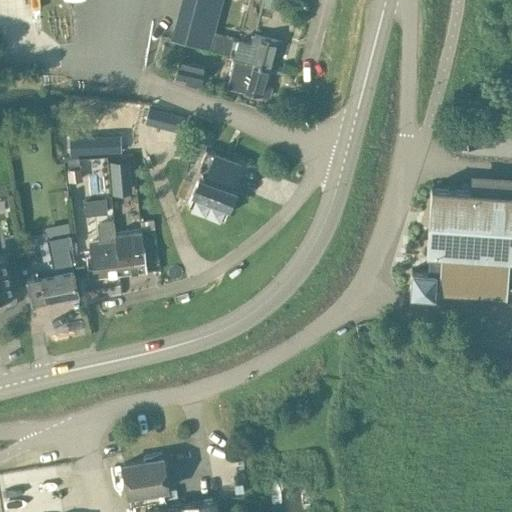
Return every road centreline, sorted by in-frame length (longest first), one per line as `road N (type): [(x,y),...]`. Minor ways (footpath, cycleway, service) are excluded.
road 1 (residential): [(0,436),(58,436),(122,407),(191,393),(281,354),(342,308),(372,261),(408,169),(405,0)]
road 2 (tertiary): [(0,394),(237,329),(292,281),(321,230),(352,131)]
road 3 (unknown): [(323,155),(78,76),(0,29)]
road 4 (residential): [(111,305),(223,266),(300,201),(323,155),(352,131)]
road 5 (tertiary): [(352,131),(385,0)]
